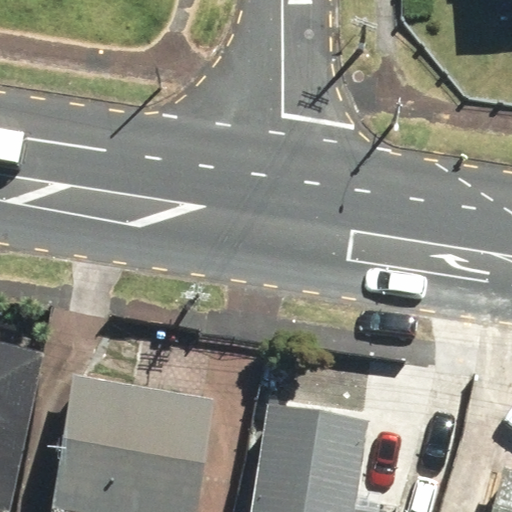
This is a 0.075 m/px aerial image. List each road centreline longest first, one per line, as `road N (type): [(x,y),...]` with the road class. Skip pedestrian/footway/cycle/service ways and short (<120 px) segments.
road 1 (primary): [(254,216),(511,261)]
road 2 (primary): [(0,177),(254,216)]
road 3 (residential): [(254,216),(288,67),(286,0)]
